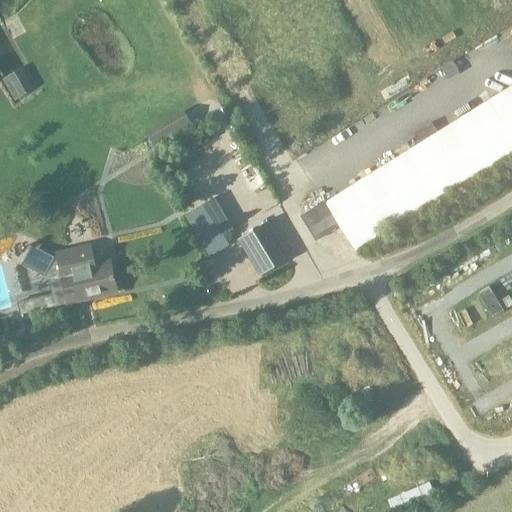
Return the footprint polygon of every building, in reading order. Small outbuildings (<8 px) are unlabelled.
[(38,87),(25,66),(2,80),(15,101),(38,87)] [(420,145),(326,204),(301,219),(315,242),(340,227),(354,250),(511,151),(511,87),(438,134),(431,123),(413,133),(420,145)] [(183,111),(145,134),(154,150),(193,127),(183,111)] [(214,198),(184,215),(203,247),(223,234),(233,229),(214,198)] [(289,258),(268,222),(238,240),(259,275),(289,258)] [(110,263),(94,266),(90,244),(55,252),(57,260),(31,246),(21,264),(47,278),(60,275),(67,304),(117,292),(110,263)]
